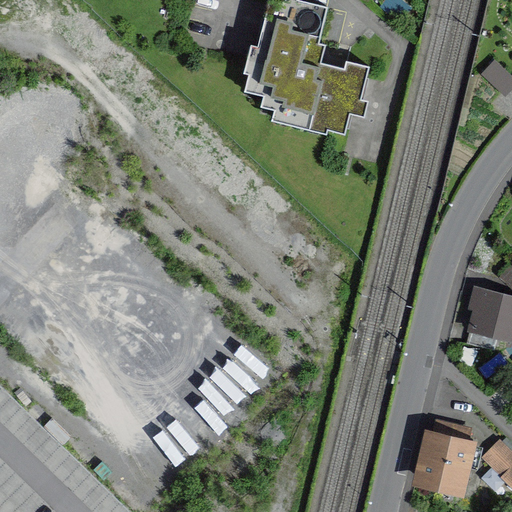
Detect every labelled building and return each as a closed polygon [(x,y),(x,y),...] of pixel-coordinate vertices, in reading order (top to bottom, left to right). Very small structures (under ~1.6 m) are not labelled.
[(302,1),(300,0),(288,0),(287,6),(270,2),(260,49),(251,48),(244,78),(252,80),(248,94),(266,99),(265,110),(279,114),(275,128),(329,141),(331,133),(347,136),(351,116),(369,120),(369,105),(359,101),(367,66),(345,62),(343,72),(320,65),(324,47),(315,43),(325,6),(302,1)] [(511,265),(503,275),(511,283),(511,265)] [(511,338),(511,298),(482,291),(468,343),(494,350),(498,335),(511,338)] [(0,412),(6,405),(19,417),(29,407),(0,379),(0,412)] [(119,511),(129,503),(37,416),(21,432),(105,511),(119,511)] [(467,443),(470,430),(436,422),(433,434),(425,432),(420,456),(425,457),(421,479),(459,488),(464,466),(469,468),(475,444),(467,443)] [(511,485),(511,451),(503,442),(486,460),(511,485)]
